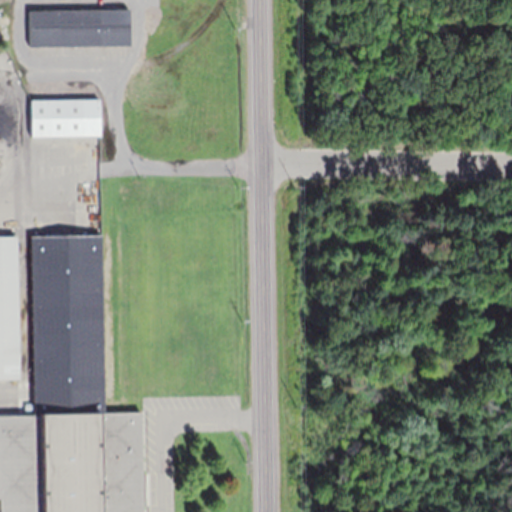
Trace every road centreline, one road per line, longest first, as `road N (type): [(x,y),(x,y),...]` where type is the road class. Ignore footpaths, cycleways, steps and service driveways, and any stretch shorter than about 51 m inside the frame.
road 1 (tertiary): [(264,511),(257,0)]
road 2 (residential): [(511,164),(262,161)]
